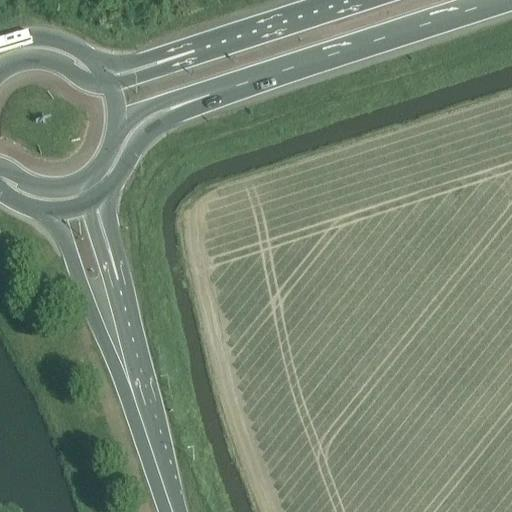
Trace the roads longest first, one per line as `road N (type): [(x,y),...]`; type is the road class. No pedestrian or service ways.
road 1 (trunk): [(238,86),(507,0)]
road 2 (secondary): [(42,213),(62,237),(147,443)]
road 3 (trunk): [(109,189),(151,128),(238,86)]
road 4 (secondary): [(147,443),(111,282)]
road 5 (trunk): [(355,0),(220,43)]
road 6 (trunk): [(116,130),(146,109),(238,86)]
road 7 (trunk): [(220,43),(121,66),(95,63)]
